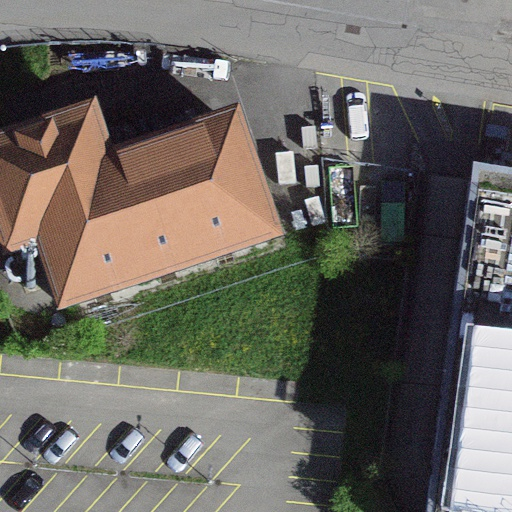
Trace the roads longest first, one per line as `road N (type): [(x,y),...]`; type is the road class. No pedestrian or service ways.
road 1 (residential): [(0,6),(511,82)]
road 2 (unknown): [(471,77),(405,508)]
